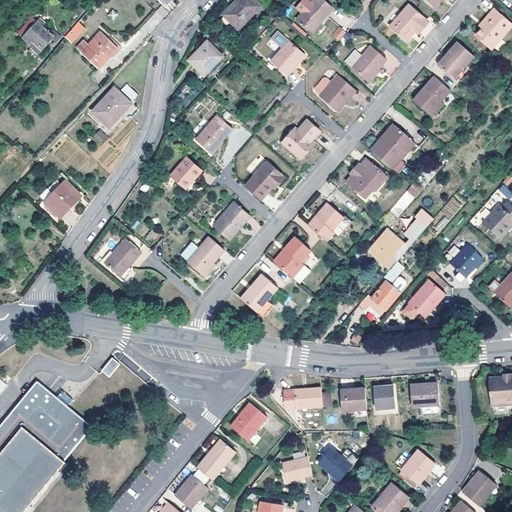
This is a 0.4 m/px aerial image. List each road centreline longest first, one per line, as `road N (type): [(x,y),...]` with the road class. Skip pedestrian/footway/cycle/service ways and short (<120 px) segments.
road 1 (residential): [(198,341),(209,303),(472,0)]
road 2 (tertiary): [(200,0),(171,35),(153,123),(136,157),(47,284),(35,314)]
road 3 (residential): [(134,511),(266,352)]
road 4 (tertiary): [(266,352),(333,361),(461,353)]
road 5 (residential): [(461,353),(467,455),(427,511)]
road 6 (tertiary): [(35,314),(198,341)]
